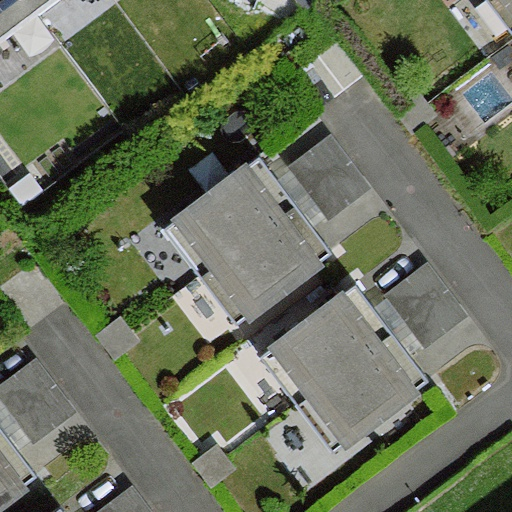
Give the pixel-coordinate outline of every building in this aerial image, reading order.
[(511,0),(488,0),(511,30),(511,0)] [(436,114),(420,94),(400,109),(416,130),(436,114)] [(332,135),(277,177),(298,203),(317,229),(372,188),(332,135)] [(261,155),(165,228),(202,276),(298,203),(277,177),(261,155)] [(298,203),(202,276),(237,322),(333,251),(317,229),(298,203)] [(427,263),(375,306),(394,330),(415,358),(468,315),(427,263)] [(358,284),(264,355),(299,402),(394,330),(375,306),(358,284)] [(137,340),(122,319),(101,335),(109,345),(116,356),(137,340)] [(394,330),(299,402),(335,450),(430,378),(415,358),(394,330)] [(78,411),(37,357),(0,384),(0,400),(33,445),(78,411)] [(0,503),(39,474),(3,427),(0,429),(0,503)] [(234,468),(219,447),(199,462),(207,473),(214,482),(234,468)] [(153,511),(133,484),(96,511),(153,511)]
